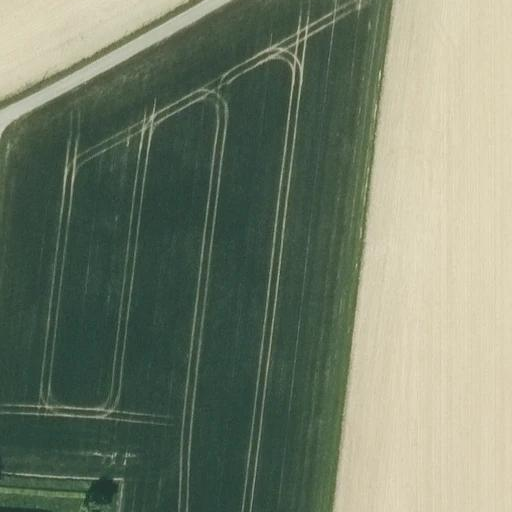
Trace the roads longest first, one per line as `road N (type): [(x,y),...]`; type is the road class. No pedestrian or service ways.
road 1 (track): [(377,0),(318,511)]
road 2 (unclassified): [(0,119),(218,0)]
